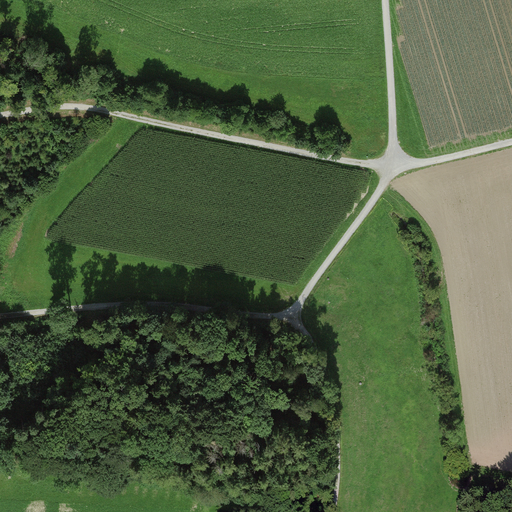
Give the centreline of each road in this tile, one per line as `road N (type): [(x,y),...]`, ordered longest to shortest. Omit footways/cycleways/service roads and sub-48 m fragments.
road 1 (track): [(288,318),(394,171),(86,107),(0,115)]
road 2 (unclassified): [(385,0),(394,171),(511,143)]
road 3 (track): [(0,314),(155,302),(288,318)]
road 4 (track): [(288,318),(327,378),(342,452),(332,511)]
